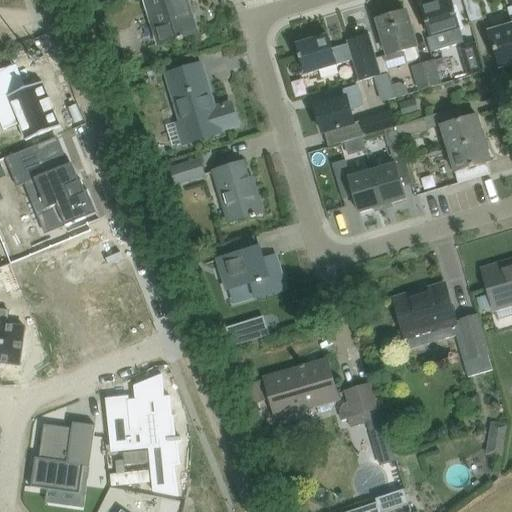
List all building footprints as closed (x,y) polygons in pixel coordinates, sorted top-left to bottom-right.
[(145,0),(159,45),(164,43),(178,39),(179,41),(184,39),(183,37),(197,33),(187,0),(145,0)] [(425,6),(422,7),(431,37),(427,38),(431,52),(464,43),(451,0),(445,0),(434,3),(434,1),(424,4),(425,6)] [(483,19),(480,11),(477,0),(463,0),(471,23),(483,19)] [(421,61),(407,12),(378,20),(389,56),(403,51),(407,65),(421,61)] [(500,68),(511,63),(511,25),(490,33),(500,68)] [(360,82),(382,75),(370,35),(348,42),(348,45),(332,49),(328,35),(297,45),(301,55),(299,56),(300,60),(302,59),(306,75),(354,61),(360,82)] [(477,43),(461,48),(469,76),(485,71),(477,43)] [(434,62),(414,68),(421,91),(441,85),(434,62)] [(167,75),(181,121),(175,122),(182,145),(222,133),(221,130),(238,125),(231,103),(215,108),(202,65),(167,75)] [(0,132),(8,129),(15,146),(59,128),(42,84),(25,90),(23,86),(22,86),(5,93),(0,80),(0,132)] [(316,106),(323,133),(353,124),(349,111),(359,108),(363,105),(363,100),(359,85),(342,90),(345,98),(316,106)] [(366,137),(385,131),(398,127),(397,127),(392,111),(361,121),(366,137)] [(477,115),(442,126),(448,149),(484,138),(477,115)] [(397,127),(398,127),(401,139),(431,130),(427,118),(397,127)] [(398,127),(385,131),(393,158),(405,155),(400,140),(401,139),(398,127)] [(484,138),(448,149),(455,172),(459,183),(490,174),(487,163),(491,162),(484,138)] [(39,145),(6,158),(18,188),(25,185),(30,197),(32,196),(39,213),(58,205),(66,227),(97,214),(88,191),(86,191),(82,181),(80,181),(75,184),(68,166),(50,173),(39,145)] [(204,176),(199,161),(171,170),(175,185),(204,176)] [(346,161),(333,164),(344,199),(354,195),(360,213),(384,206),(374,172),(351,178),(346,161)] [(214,172),(229,223),(252,216),(252,218),(256,217),(256,215),(264,212),(258,195),(254,196),(244,163),(214,172)] [(396,165),(374,172),(384,206),(406,200),(396,165)] [(446,166),(432,170),(436,184),(450,180),(446,166)] [(78,239),(38,255),(50,284),(66,277),(89,332),(131,315),(108,261),(90,269),(78,239)] [(277,256),(263,260),(261,248),(260,247),(218,260),(227,290),(252,283),(257,299),(287,290),(277,256)] [(511,264),(484,273),(486,280),(498,320),(511,315),(511,264)] [(445,285),(428,290),(396,299),(395,299),(406,338),(406,337),(410,349),(457,335),(469,377),(492,370),(476,317),(460,321),(456,323),(445,285)] [(485,294),(475,297),(478,308),(488,305),(485,294)] [(0,362),(20,366),(25,327),(7,325),(9,311),(0,310),(0,362)] [(244,322),(226,328),(232,347),(250,341),(244,322)] [(266,380),(259,383),(264,401),(271,398),(279,426),(297,421),(295,412),(317,406),(320,414),(333,410),(337,400),(338,400),(327,361),(306,367),(305,365),(301,366),(301,368),(266,379),(266,380)] [(109,411),(108,411),(112,448),(134,445),(133,432),(143,431),(145,444),(154,443),(156,467),(175,465),(181,465),(181,463),(180,463),(178,441),(182,441),(181,438),(174,438),(170,398),(171,398),(171,397),(165,397),(163,376),(161,376),(161,377),(136,387),(136,386),(134,386),(136,400),(136,404),(129,404),(129,411),(110,413),(109,411)] [(257,384),(247,386),(253,405),(262,402),(257,384)] [(347,391),(350,401),(344,403),(340,411),(343,419),(348,417),(350,426),(351,426),(351,427),(367,422),(369,428),(385,423),(381,407),(378,408),(371,384),(347,391)] [(36,457),(32,487),(48,489),(80,494),(84,466),(90,467),(96,425),(73,422),(72,428),(44,424),(40,458),(36,457)] [(486,454),(503,457),(508,425),(492,422),(486,454)] [(385,423),(369,428),(371,434),(387,429),(385,423)] [(179,497),(177,483),(154,485),(154,492),(178,497),(179,497)] [(388,511),(409,505),(404,490),(376,499),(377,503),(350,511),(388,511)]
